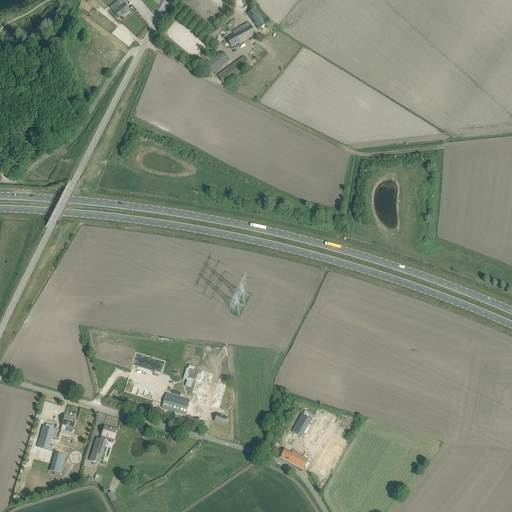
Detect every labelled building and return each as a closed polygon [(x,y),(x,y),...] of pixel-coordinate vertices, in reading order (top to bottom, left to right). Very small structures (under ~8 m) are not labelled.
[(127,3),(130,0),(119,0),(110,7),(119,18),(119,17),(123,14),(124,15),(129,10),(127,7),(127,6),(126,6),(124,4),(127,2),(127,3)] [(255,8),(247,14),(259,30),(267,24),(255,8)] [(240,43),(256,35),(251,26),(249,23),(234,30),(235,32),(234,33),(235,34),(227,38),(229,42),(230,43),(232,47),(240,42),(240,43)] [(205,52),(201,55),(205,61),(207,60),(208,62),(211,60),(210,58),(209,58),(205,52)] [(230,60),(224,52),(203,67),(209,75),(230,60)] [(225,85),(251,67),(243,57),(218,75),(225,85)] [(40,136),(41,131),(30,127),(29,130),(26,129),(23,130),(23,129),(13,134),(16,140),(26,135),(26,134),(27,134),(32,135),(32,133),(40,136)] [(196,371),(190,369),(187,380),(185,386),(191,388),(196,371)] [(195,402),(204,405),(213,376),(214,374),(204,371),(203,376),(195,402)] [(212,402),(210,407),(219,409),(228,381),(219,379),(212,402)] [(166,393),(162,408),(185,415),(190,401),(166,393)] [(219,422),(225,424),(227,418),(223,416),(217,414),(215,422),(219,423),(219,422)] [(291,432),(302,438),(311,420),(301,414),(291,432)] [(65,415),(62,425),(66,426),(66,425),(74,427),(76,419),(68,417),(69,416),(65,415)] [(315,429),(317,430),(310,441),(316,445),(325,432),(324,431),(332,419),(325,415),(315,429)] [(42,431),(26,487),(39,490),(56,429),(43,426),(42,431)] [(99,463),(106,442),(106,441),(105,441),(105,439),(109,440),(109,441),(110,443),(112,443),(114,442),(114,441),(113,439),(116,430),(104,426),(102,435),(101,434),(100,439),(96,438),(90,460),(99,463)] [(283,453),(281,457),(304,469),(306,464),(308,460),(297,454),(303,440),(291,435),(285,448),(293,452),(292,453),(285,449),(283,453)] [(330,474),(346,446),(330,437),(325,448),(324,447),(316,461),(314,465),(330,474)] [(61,474),(66,455),(55,452),(50,471),(61,474)] [(102,485),(108,489),(115,480),(109,476),(102,485)]
